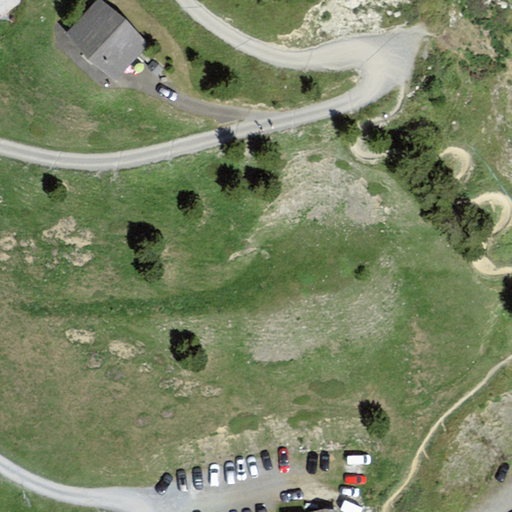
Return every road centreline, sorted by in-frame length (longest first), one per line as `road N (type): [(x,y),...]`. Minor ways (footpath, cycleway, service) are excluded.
road 1 (unclassified): [(187,0),(220,29),(277,57),(362,53),(376,71),(367,90),(286,120),(123,159),(67,160),(0,145)]
road 2 (unclassified): [(0,463),(61,493),(142,511)]
